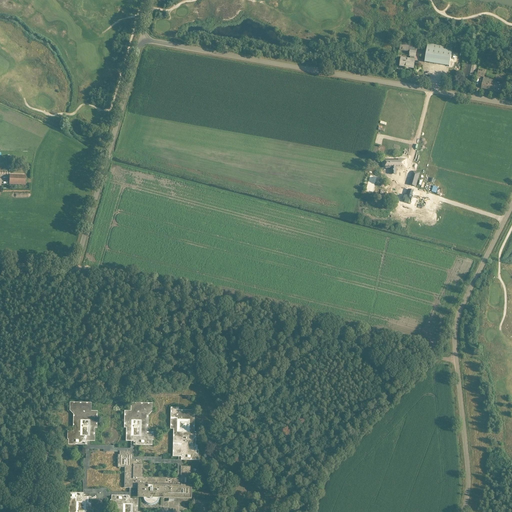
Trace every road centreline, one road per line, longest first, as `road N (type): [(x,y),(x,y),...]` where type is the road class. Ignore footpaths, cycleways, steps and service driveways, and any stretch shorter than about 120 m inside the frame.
road 1 (track): [(74,273),(457,368)]
road 2 (unclassified): [(511,104),(140,39)]
road 3 (unclassified): [(464,511),(469,475),(455,334),(511,204)]
road 4 (unclassified): [(74,273),(140,39)]
